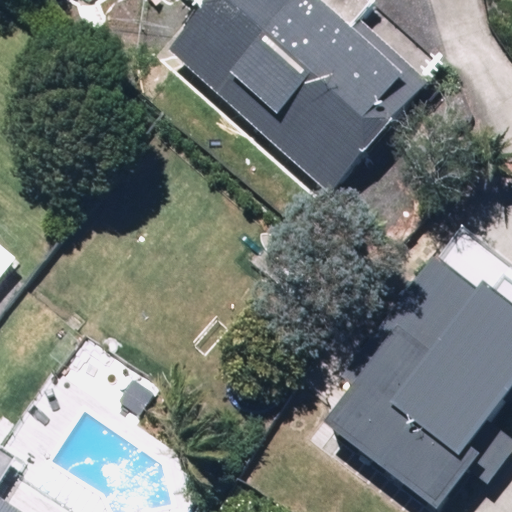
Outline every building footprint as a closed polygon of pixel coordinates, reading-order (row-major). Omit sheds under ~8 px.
[(378,19),(356,0),(216,0),(160,63),(323,207),(421,97),(358,41),(378,19)] [(0,280),(8,270),(0,263),(0,280)] [(511,339),(441,274),(300,427),(401,511),(447,511),(464,494),(440,471),(511,393),(511,339)] [(86,326),(42,288),(0,337),(0,340),(43,377),(86,326)] [(0,511),(0,489),(17,465),(0,453),(0,511)]
